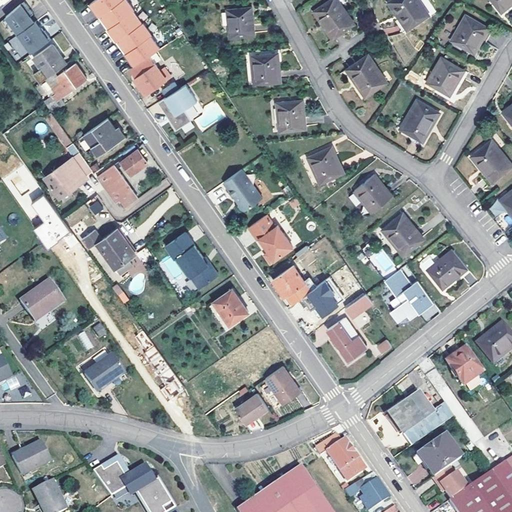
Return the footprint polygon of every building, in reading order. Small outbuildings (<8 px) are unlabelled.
[(338,0),(328,0),(314,10),(333,38),(354,23),(338,0)] [(418,0),(390,0),(388,2),(399,19),(407,30),(428,15),(418,0)] [(511,1),(511,0),(491,0),(500,11),(511,2),(511,1)] [(255,35),(252,6),(226,9),(229,39),(255,35)] [(488,27),(466,14),(451,39),(473,52),(481,39),(488,27)] [(407,30),(399,19),(395,22),(402,32),(407,30)] [(493,30),(488,27),(481,39),(486,42),(493,30)] [(48,41),(45,36),(36,42),(40,47),(48,41)] [(51,43),(32,57),(47,77),(66,63),(51,43)] [(280,81),(277,52),(251,55),(254,84),(280,81)] [(368,53),(346,68),(365,97),(387,82),(368,53)] [(160,69),(150,55),(130,69),(135,76),(134,77),(145,94),(170,77),(163,67),(160,69)] [(177,63),(172,56),(168,59),(172,66),(177,63)] [(449,94),(457,81),(463,70),(441,57),(426,82),(449,94)] [(52,113),(65,103),(60,97),(86,78),(75,62),(74,63),(71,60),(66,63),(47,77),(53,86),(52,88),(55,92),(52,94),(57,99),(47,105),(52,112),(52,113)] [(463,70),(457,81),(461,83),(468,72),(463,70)] [(199,101),(188,85),(160,103),(178,131),(192,121),(185,110),(199,101)] [(57,99),(52,94),(43,100),(47,105),(57,99)] [(305,128),(303,99),(276,102),(279,130),(305,128)] [(439,112),(416,99),(399,128),(411,135),(422,141),(439,112)] [(511,103),(502,112),(511,124),(511,103)] [(50,124),(57,119),(52,113),(52,112),(45,117),(50,124)] [(115,130),(106,118),(83,135),(98,155),(124,136),(118,128),(115,130)] [(66,147),(73,143),(57,119),(50,124),(66,147)] [(39,122),(34,129),(42,134),(47,127),(39,122)] [(420,145),(422,141),(411,135),(408,139),(420,145)] [(471,156),(483,171),(492,182),(511,165),(491,140),(471,156)] [(72,156),(79,151),(73,143),(66,148),(72,156)] [(344,171),(332,145),(307,156),(319,183),(344,171)] [(147,164),(137,150),(121,162),(130,175),(147,164)] [(92,170),(79,152),(45,177),(59,198),(70,190),(68,187),(92,170)] [(262,198),(242,169),(224,182),(235,198),(236,196),(240,201),(239,205),(242,209),(246,210),(262,198)] [(112,181),(104,171),(97,176),(105,188),(116,203),(121,199),(126,206),(138,197),(122,174),(112,181)] [(492,182),(483,171),(480,174),(488,185),(492,182)] [(393,196),(374,173),(353,189),(372,213),(393,196)] [(511,189),(500,199),(511,213),(511,189)] [(34,230),(46,249),(69,234),(44,195),(31,203),(43,224),(34,230)] [(86,203),(95,215),(104,209),(95,197),(86,203)] [(423,238),(402,212),(382,228),(403,255),(423,238)] [(275,227),(266,215),(248,228),(257,240),(259,239),(265,247),(266,246),(270,251),(264,255),(270,264),(293,248),(277,226),(275,227)] [(511,220),(509,215),(502,219),(507,228),(511,224),(511,220)] [(102,239),(94,229),(82,238),(89,248),(96,243),(114,268),(128,259),(135,253),(116,229),(102,239)] [(201,252),(186,231),(167,244),(176,257),(178,256),(184,265),(201,252)] [(371,243),(363,247),(381,277),(396,269),(383,247),(375,251),(371,243)] [(317,257),(310,247),(293,260),(300,270),(317,257)] [(451,249),(426,268),(442,288),(456,277),(467,268),(451,249)] [(209,263),(204,257),(201,252),(184,265),(200,287),(219,274),(211,262),(209,263)] [(128,259),(114,268),(119,274),(132,265),(128,259)] [(406,264),(385,279),(402,302),(390,311),(398,321),(407,315),(410,319),(434,301),(406,264)] [(290,304),(316,286),(309,278),(305,282),(293,266),(273,280),(290,304)] [(470,272),(467,268),(456,277),(460,281),(470,272)] [(305,295),(322,318),(345,301),(328,278),(305,295)] [(63,301),(49,282),(22,301),(33,318),(48,307),(50,310),(63,301)] [(122,304),(128,300),(119,284),(113,287),(122,304)] [(248,312),(232,288),(213,301),(230,325),(248,312)] [(372,302),(365,293),(344,308),(352,318),(372,302)] [(352,321),(358,329),(371,321),(365,312),(352,321)] [(347,320),(343,317),(327,328),(348,360),(366,348),(347,320)] [(511,346),(511,336),(501,322),(475,343),(492,363),(511,346)] [(102,325),(95,329),(101,337),(107,333),(102,325)] [(86,331),(79,334),(86,350),(93,347),(86,331)] [(381,352),(391,346),(386,338),(376,345),(378,348),(376,349),(377,352),(380,351),(381,352)] [(482,372),(465,347),(445,361),(463,386),(482,372)] [(122,370),(112,356),(86,374),(98,392),(110,384),(108,380),(122,370)] [(0,385),(14,378),(3,357),(0,358),(0,385)] [(265,379),(283,404),(300,392),(292,381),(287,373),(282,367),(265,379)] [(450,412),(460,407),(437,367),(427,372),(450,412)] [(290,370),(287,373),(292,381),(296,378),(290,370)] [(250,417),(252,419),(266,409),(256,393),(233,409),(243,423),(250,417)] [(388,416),(409,446),(452,417),(443,404),(430,413),(417,395),(388,416)] [(250,417),(243,423),(244,425),(252,419),(250,417)] [(415,453),(433,477),(449,466),(460,458),(443,434),(415,453)] [(313,447),(319,456),(326,451),(347,480),(364,469),(344,439),(341,441),(336,435),(322,445),(320,443),(313,447)] [(51,461),(41,442),(12,457),(23,476),(51,461)] [(490,470),(491,471),(511,500),(511,472),(503,461),(490,470)] [(101,466),(93,471),(111,496),(127,487),(132,495),(137,492),(149,511),(168,511),(174,508),(175,508),(158,479),(154,482),(145,466),(130,475),(127,470),(123,472),(117,463),(103,470),(101,466)] [(331,511),(299,465),(234,510),(235,511),(331,511)] [(444,491),(450,499),(467,487),(456,471),(454,472),(449,466),(433,477),(432,478),(437,485),(439,483),(444,491)] [(456,511),(511,511),(511,500),(491,471),(467,487),(450,499),(448,500),(456,511)] [(343,490),(348,498),(356,493),(368,510),(388,496),(372,473),(343,490)] [(62,511),(67,510),(52,481),(32,490),(43,511),(62,511)]
